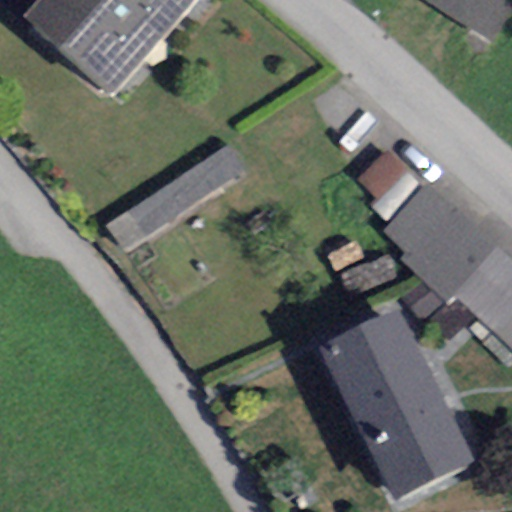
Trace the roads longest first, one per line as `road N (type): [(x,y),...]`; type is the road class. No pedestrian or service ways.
road 1 (residential): [(246,511),(167,381),(0,163)]
road 2 (tertiary): [(511,184),(300,0)]
